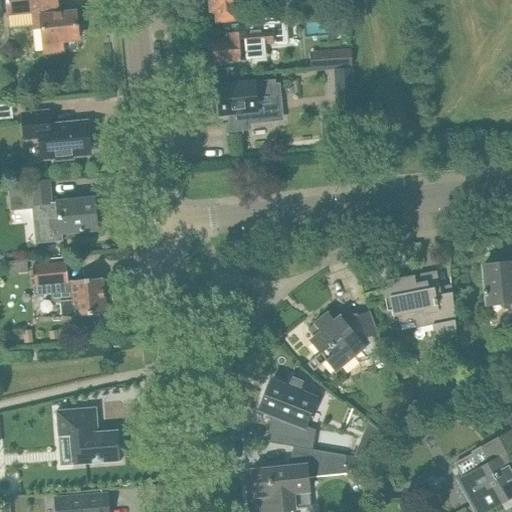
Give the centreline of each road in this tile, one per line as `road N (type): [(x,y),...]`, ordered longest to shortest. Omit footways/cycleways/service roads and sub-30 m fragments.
road 1 (residential): [(158,226),(511,189)]
road 2 (residential): [(187,511),(158,226)]
road 3 (residential): [(158,226),(135,0)]
